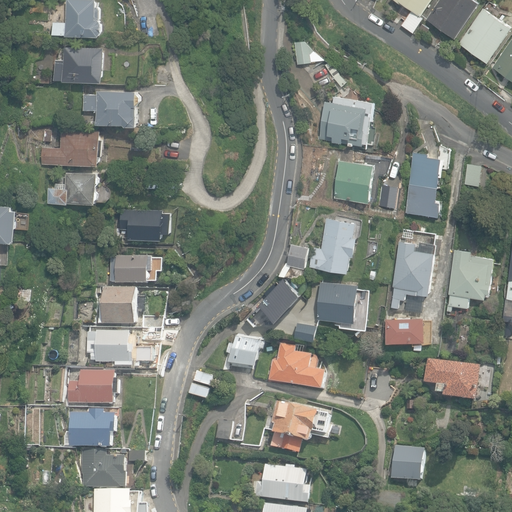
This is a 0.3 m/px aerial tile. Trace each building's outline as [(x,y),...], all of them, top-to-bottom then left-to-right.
[(53,34),(100,35),(103,32),(103,28),(103,22),(100,19),(101,18),(101,9),(99,6),(98,5),(97,0),(67,0),(67,21),(54,21),(53,34)] [(413,10),(422,16),(433,0),(397,0),(406,6),(407,6),(413,10)] [(441,0),(429,19),(457,38),(481,3),(477,0),(441,0)] [(460,43),(489,63),(511,30),(511,25),(485,7),(460,43)] [(402,25),(414,33),(425,18),(422,16),(413,10),(402,25)] [(296,42),(299,64),(313,62),(312,54),(316,49),(314,46),(309,40),(296,42)] [(511,40),(494,66),(511,78),(511,40)] [(65,81),(104,82),(105,47),(66,46),(66,62),(56,62),(56,79),(65,80),(65,81)] [(336,78),(343,87),(349,82),(342,74),(332,61),(326,65),(336,78)] [(126,126),(139,127),(139,105),(143,101),(143,96),(139,93),(139,91),(99,90),(99,94),(86,94),(85,110),(99,110),(99,124),(127,124),(126,126)] [(322,138),(366,146),(368,132),(371,132),(376,102),(335,95),(334,103),(328,102),(322,138)] [(43,163),(101,165),(101,156),(104,156),(104,138),(102,138),(102,130),(63,129),(63,147),(44,146),(43,163)] [(44,141),(53,141),(53,129),(44,129),(44,141)] [(443,158),(442,168),(449,169),(451,149),(441,144),(439,157),(443,158)] [(438,202),(442,168),(443,158),(439,157),(430,156),(430,153),(415,151),(407,212),(440,216),(442,202),(438,202)] [(336,197),(372,202),(377,165),(341,160),(336,197)] [(466,184),(480,186),(484,165),(469,163),(466,184)] [(49,203),(98,204),(99,172),(68,172),(68,188),(50,187),(49,203)] [(380,205),(396,207),(400,186),(383,184),(380,205)] [(0,240),(14,240),(20,240),(20,209),(15,209),(15,205),(0,204),(0,240)] [(130,239),(164,239),(164,233),(171,233),(171,212),(163,212),(163,209),(122,208),(122,228),(130,228),(130,239)] [(358,222),(328,217),(323,248),(318,247),(314,266),(349,272),(352,255),(356,256),(359,237),(356,236),(358,222)] [(393,306),(401,307),(402,298),(407,299),(408,291),(431,294),(436,252),(417,250),(417,242),(401,240),(393,306)] [(290,263),(307,266),(309,266),(312,246),(293,243),(290,263)] [(448,310),(452,310),(453,306),(469,308),(471,296),(487,298),(488,292),(492,293),(496,258),(472,255),(473,251),(456,248),(450,293),(452,294),(450,304),(449,304),(448,310)] [(118,283),(150,284),(151,272),(154,272),(155,257),(150,257),(151,256),(118,255),(118,257),(112,257),(112,282),(118,282),(118,283)] [(306,276),(307,266),(290,263),(282,275),(306,276)] [(319,319),(358,322),(358,316),(359,316),(359,315),(360,315),(360,313),(361,312),(361,311),(360,310),(360,309),(360,308),(359,308),(361,284),(351,283),(351,281),(346,280),(346,283),(322,281),(319,319)] [(101,324),(138,324),(139,288),(104,288),(104,299),(101,299),(101,324)] [(143,326),(163,327),(163,316),(143,315),(143,326)] [(426,319),(426,317),(388,318),(388,342),(414,342),(414,345),(434,342),(433,319),(426,319)] [(297,337),(318,339),(320,324),(299,322),(297,337)] [(162,339),(163,327),(143,326),(142,338),(162,339)] [(97,362),(136,364),(136,344),(132,344),(133,331),(98,330),(98,332),(89,332),(89,342),(90,342),(90,346),(92,346),(92,360),(97,360),(97,362)] [(231,359),(259,363),(263,345),(267,346),(269,337),(265,337),(238,333),(231,359)] [(326,391),(327,391),(330,372),(313,369),(315,356),(298,353),(299,347),(283,344),(279,361),(275,361),(271,380),(326,391)] [(478,400),(483,366),(430,359),(427,383),(439,384),(438,392),(446,393),(445,396),(478,400)] [(117,404),(118,404),(118,394),(121,395),(122,379),(118,379),(118,372),(82,370),(82,381),(71,381),(70,402),(117,404)] [(213,386),(214,386),(217,377),(198,371),(195,381),(213,386)] [(191,393),(209,399),(212,390),(195,384),(191,393)] [(328,434),(332,415),(321,413),(321,411),(279,401),(274,424),(277,424),(272,446),(301,453),(304,440),(312,442),(315,431),(328,434)] [(65,446),(114,448),(115,433),(118,433),(119,414),(107,413),(107,410),(92,410),(91,413),(72,412),(71,432),(67,431),(65,435),(65,446)] [(219,439),(233,440),(235,422),(221,420),(219,439)] [(392,478),(424,481),(426,449),(394,447),(392,478)] [(85,486),(124,488),(129,488),(129,472),(127,472),(128,456),(112,456),(112,452),(109,452),(108,452),(109,450),(84,449),(83,474),(85,474),(85,486)] [(129,461),(148,462),(148,452),(130,451),(129,461)] [(257,497),(310,503),(313,486),(307,485),(307,483),(308,483),(309,477),(308,476),(309,470),(296,468),(297,466),(288,465),(288,467),(267,465),(265,482),(260,481),(259,482),(256,482),(255,494),(258,494),(257,497)] [(135,511),(136,493),(134,493),(135,491),(97,490),(96,511),(135,511)] [(266,511),(314,511),(315,509),(295,507),(295,505),(288,504),(288,506),(267,503),(266,511)]
